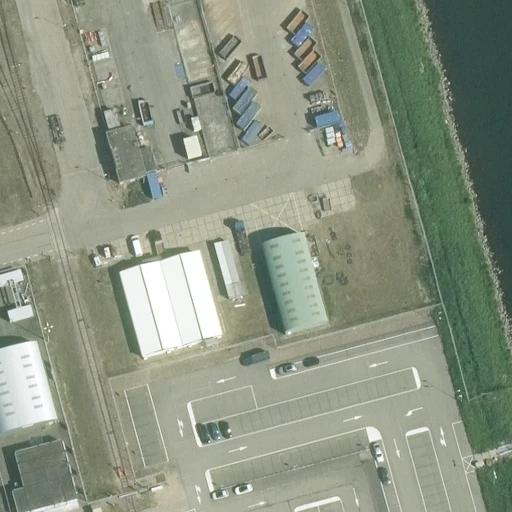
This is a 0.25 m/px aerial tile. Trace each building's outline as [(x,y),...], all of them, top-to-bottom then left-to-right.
[(101,98),(106,116),(118,112),(113,95),(101,98)] [(196,118),(189,120),(192,132),(199,130),(196,118)] [(138,155),(131,130),(104,138),(118,188),(145,181),(144,178),(156,174),(149,152),(138,155)] [(196,139),(183,143),(187,161),(201,157),(196,139)] [(225,225),(211,229),(226,282),(240,278),(225,225)] [(303,236),(261,247),(284,336),(327,325),(303,236)] [(118,275),(141,360),(221,339),(198,254),(118,275)] [(0,271),(21,266),(19,258),(0,262),(0,271)] [(30,293),(7,296),(8,306),(31,303),(30,293)] [(37,344),(0,354),(0,438),(59,423),(55,409),(37,344)] [(23,491),(11,494),(16,511),(40,511),(78,502),(61,442),(14,455),(23,491)]
